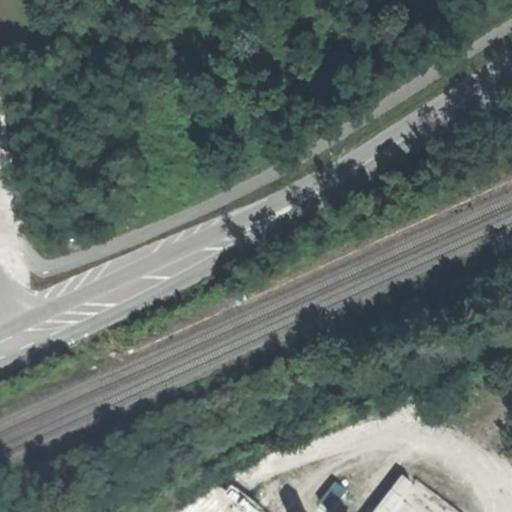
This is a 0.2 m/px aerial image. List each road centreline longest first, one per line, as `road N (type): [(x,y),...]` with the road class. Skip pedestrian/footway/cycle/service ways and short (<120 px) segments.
road 1 (secondary): [(0,367),(206,270),(355,169)]
road 2 (secondary): [(355,169),(0,332)]
road 3 (secondary): [(355,169),(511,69)]
